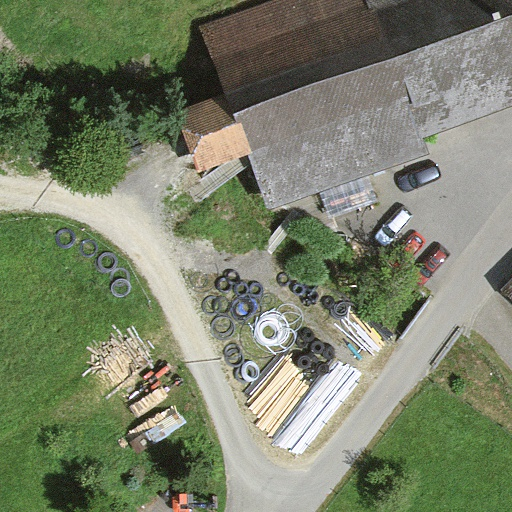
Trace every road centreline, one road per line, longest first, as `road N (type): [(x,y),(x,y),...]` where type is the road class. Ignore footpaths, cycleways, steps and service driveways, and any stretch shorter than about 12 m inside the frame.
road 1 (track): [(0,192),(121,227),(153,261),(276,511)]
road 2 (track): [(511,225),(294,511)]
